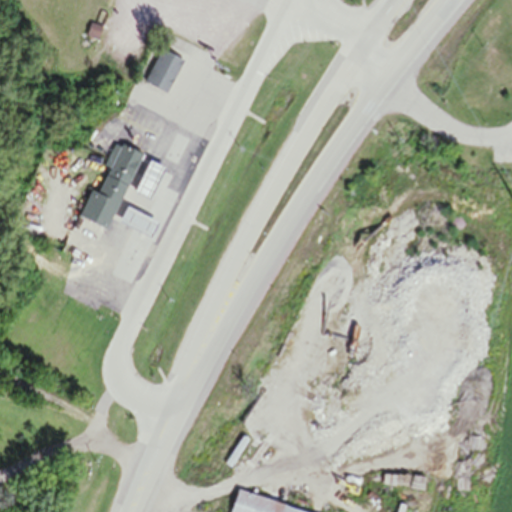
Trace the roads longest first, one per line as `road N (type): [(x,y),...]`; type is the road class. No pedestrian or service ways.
road 1 (primary): [(402,0),(331,101),(216,302),(160,414),(124,511)]
road 2 (primary): [(128,511),(217,342),(329,164),(392,81)]
road 3 (residential): [(292,0),(127,324)]
road 4 (residential): [(127,324),(113,358),(116,384),(177,423)]
